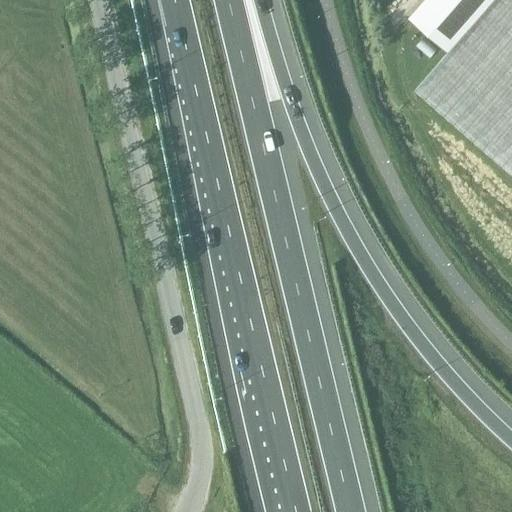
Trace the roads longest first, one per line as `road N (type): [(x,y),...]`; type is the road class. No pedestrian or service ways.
road 1 (motorway): [(350,511),(228,0)]
road 2 (motorway): [(175,0),(296,511)]
road 3 (unclassified): [(189,511),(202,442),(100,0)]
road 4 (motorway): [(511,431),(416,327),(353,233),(311,139),(271,0)]
